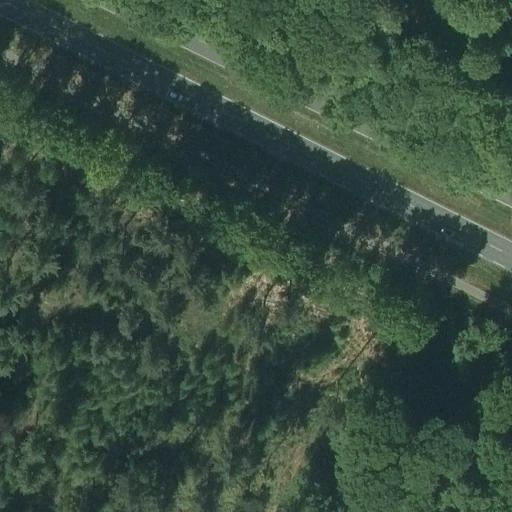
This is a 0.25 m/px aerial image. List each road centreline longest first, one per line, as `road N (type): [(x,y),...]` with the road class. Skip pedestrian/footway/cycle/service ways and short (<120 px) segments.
road 1 (primary): [(1,0),(511,256)]
road 2 (primary): [(511,193),(116,0)]
